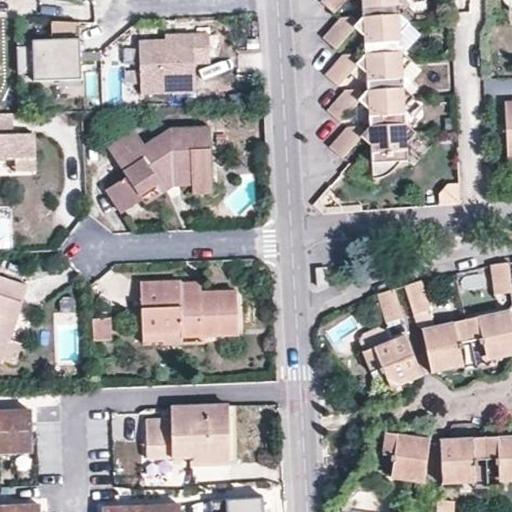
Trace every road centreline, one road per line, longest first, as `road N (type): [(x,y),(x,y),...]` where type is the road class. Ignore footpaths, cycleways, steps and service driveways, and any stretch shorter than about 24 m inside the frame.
road 1 (residential): [(275,0),(290,239)]
road 2 (residential): [(511,248),(402,274),(294,313)]
road 3 (residential): [(290,239),(511,212)]
road 4 (unknown): [(476,215),(463,0)]
road 5 (residential): [(294,313),(307,511)]
road 6 (residential): [(92,248),(290,239)]
road 7 (residential): [(110,4),(237,0)]
